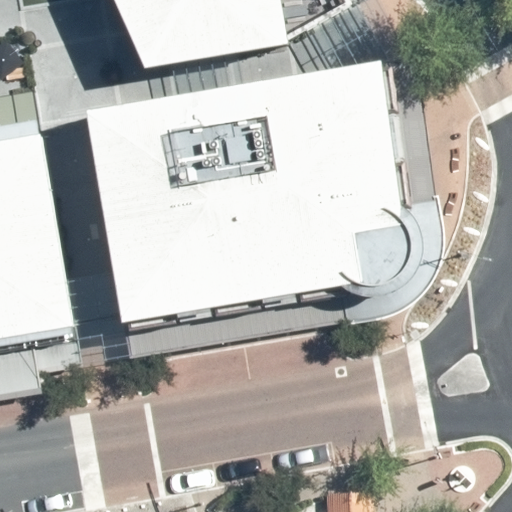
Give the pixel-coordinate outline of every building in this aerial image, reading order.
[(0,0),(0,347),(80,334),(47,139),(0,147),(0,0),(115,0),(151,77),(296,53),(295,46),(359,10),(357,8),(352,0),(0,0)] [(349,294),(129,332),(134,363),(347,326),(347,330),(382,325),(407,315),(432,296),(444,275),(448,252),(447,229),(444,198),(438,198),(427,63),(390,70),(409,212),(425,229),(429,249),(425,269),(424,271),(416,287),(402,299),(382,306),(360,302),(349,294)] [(390,70),(92,118),(129,332),(349,294),(360,302),(382,306),(402,299),(416,287),(424,271),(425,269),(429,249),(425,229),(409,212),(390,70)] [(80,334),(0,347),(0,405),(48,397),(44,379),(87,371),(80,334)] [(378,511),(379,495),(329,495),(328,511),(378,511)]
